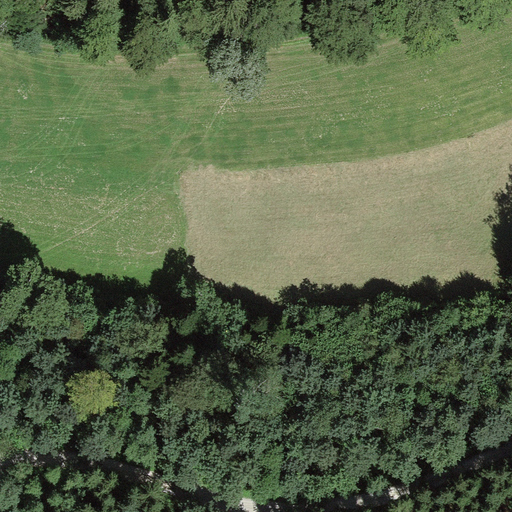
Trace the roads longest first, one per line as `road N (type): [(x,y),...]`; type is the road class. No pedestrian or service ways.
road 1 (track): [(0,459),(128,468),(232,506),(281,507),(394,494),(511,446)]
road 2 (track): [(491,0),(425,23),(154,50),(0,38)]
